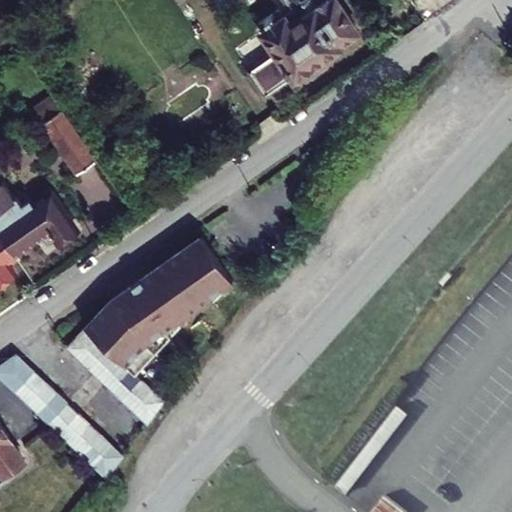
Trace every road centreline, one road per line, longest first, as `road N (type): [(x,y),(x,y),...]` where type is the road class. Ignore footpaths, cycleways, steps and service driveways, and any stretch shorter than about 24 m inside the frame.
road 1 (residential): [(0,336),(478,0)]
road 2 (residential): [(511,105),(157,511)]
